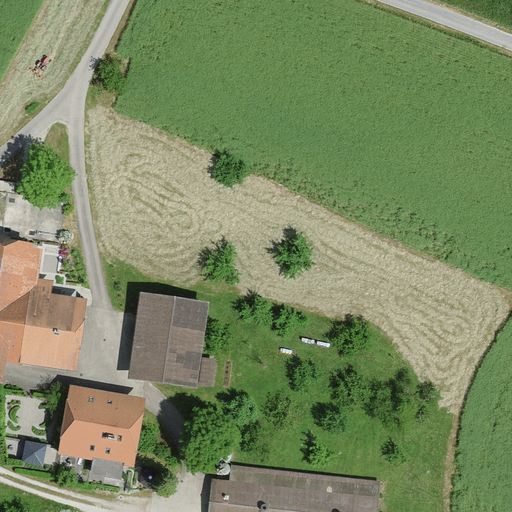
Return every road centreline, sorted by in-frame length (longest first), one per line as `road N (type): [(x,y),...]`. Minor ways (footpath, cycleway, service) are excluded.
road 1 (residential): [(180,502),(193,472),(185,440),(160,405),(107,368),(71,98)]
road 2 (residential): [(0,474),(93,503),(166,509),(180,502)]
road 3 (unclassified): [(397,0),(511,40)]
